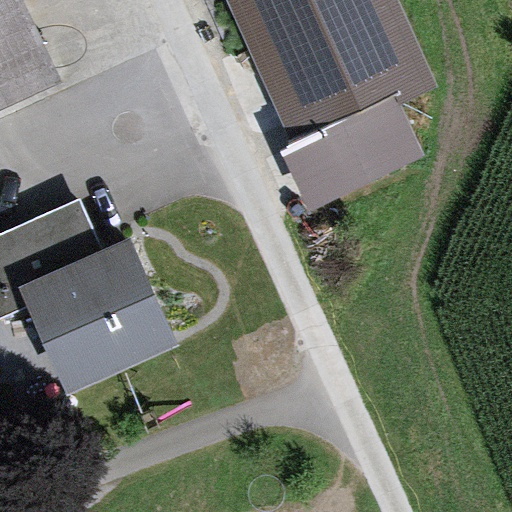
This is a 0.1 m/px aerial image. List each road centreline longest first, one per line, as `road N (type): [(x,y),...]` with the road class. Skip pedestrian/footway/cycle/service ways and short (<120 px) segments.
road 1 (track): [(397,511),(163,0)]
road 2 (unknown): [(340,386),(0,501)]
